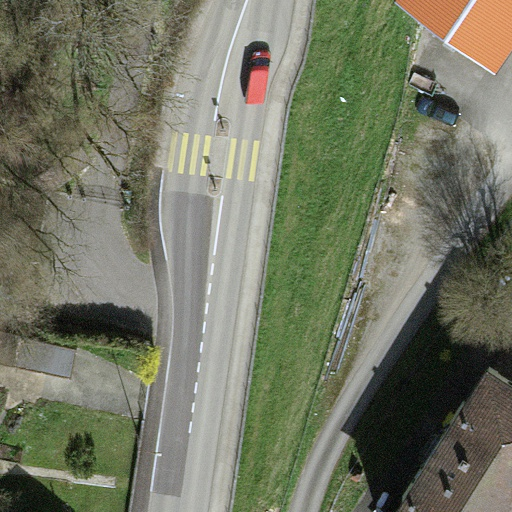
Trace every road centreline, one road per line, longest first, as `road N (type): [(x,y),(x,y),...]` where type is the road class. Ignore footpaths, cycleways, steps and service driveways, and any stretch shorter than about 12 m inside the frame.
road 1 (primary): [(179,511),(226,89),(246,0)]
road 2 (track): [(305,511),(315,475),(372,368),(511,149)]
